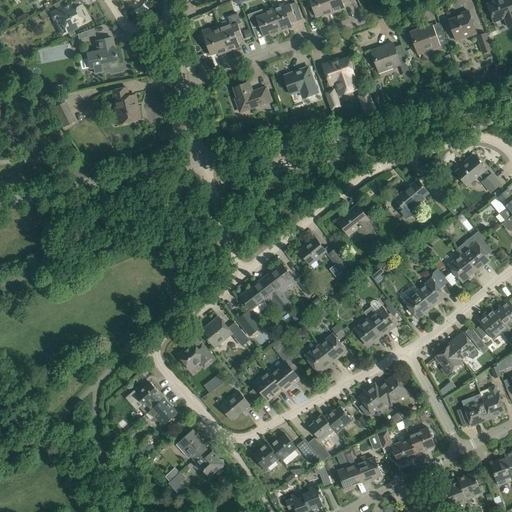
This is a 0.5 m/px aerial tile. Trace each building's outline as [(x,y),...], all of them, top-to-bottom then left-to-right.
[(328,0),(309,0),(313,8),(316,17),(323,15),(324,17),(333,13),(328,0)] [(328,0),(333,13),(345,9),(343,3),(349,1),(348,0),(328,0)] [(511,0),(498,0),(487,4),(493,21),(504,17),(507,28),(511,25),(511,0)] [(66,30),(73,27),(76,28),(80,26),(80,23),(87,19),(84,15),(87,14),(83,7),(79,10),(77,7),(73,9),(70,3),(51,14),(55,21),(60,18),(66,30)] [(284,4),(272,8),(281,33),(293,28),(291,22),(296,20),(294,12),(293,11),(293,10),(291,4),(285,6),(284,4)] [(266,13),(249,19),(253,29),(254,31),(260,28),(263,36),(270,34),(271,36),(281,33),(272,8),(265,11),(266,13)] [(460,14),(460,16),(449,20),(456,40),(477,33),(472,20),(469,11),(460,14)] [(222,27),(219,28),(225,44),(228,52),(240,47),(238,41),(244,39),(240,30),(238,24),(241,23),(238,14),(228,17),(230,24),(222,27)] [(194,27),(192,20),(185,21),(188,29),(194,27)] [(432,24),(410,32),(414,41),(418,54),(440,46),(440,45),(447,43),(443,31),(435,34),(432,24)] [(213,32),(204,36),(211,55),(218,53),(218,55),(228,52),(225,44),(219,28),(212,30),(213,32)] [(486,32),(476,36),(482,54),(492,50),(486,32)] [(94,70),(94,73),(102,72),(101,66),(117,63),(112,38),(95,41),(98,52),(90,53),(87,54),(90,71),(94,70)] [(400,64),(396,52),(393,43),(366,53),(368,58),(373,56),(379,72),(400,64)] [(355,85),(353,79),(356,79),(348,58),(332,64),(331,62),(323,65),(331,86),(335,85),(339,96),(360,88),(359,84),(355,85)] [(318,92),(312,76),(309,67),(284,76),(291,94),(298,91),(297,89),(302,87),(306,96),(318,92)] [(251,93),(247,83),(234,88),(242,109),(250,106),(251,108),(271,101),(266,87),(251,93)] [(141,119),(136,95),(129,97),(127,88),(113,91),(116,107),(118,106),(122,123),(141,119)] [(332,110),(341,106),(334,89),(325,92),(332,110)] [(365,117),(377,113),(370,92),(358,96),(365,117)] [(66,101),(50,109),(54,117),(57,115),(63,128),(75,121),(66,101)] [(294,117),(286,120),(290,133),(299,132),(296,123),(295,120),(294,117)] [(474,155),(466,161),(467,163),(456,172),(467,185),(480,175),(484,180),(482,182),(491,192),(501,184),(492,174),(491,175),(474,155)] [(396,209),(405,220),(412,214),(409,209),(429,193),(418,180),(411,185),(413,186),(399,198),(398,196),(394,199),(400,206),(396,209)] [(441,204),(450,196),(440,183),(431,191),(441,204)] [(501,195),(497,198),(504,205),(506,208),(501,211),(501,215),(505,221),(511,216),(511,192),(508,188),(502,194),(501,195)] [(454,216),(465,207),(459,200),(448,209),(454,216)] [(369,219),(364,213),(358,205),(337,221),(348,236),(357,229),(364,238),(374,230),(367,221),(369,219)] [(511,216),(505,221),(502,224),(508,230),(511,230),(511,216)] [(385,225),(381,228),(397,248),(402,245),(385,225)] [(315,238),(299,251),(303,256),(302,257),(305,261),(306,260),(310,266),(317,260),(318,261),(322,258),(321,257),(326,253),(328,255),(332,252),(327,247),(324,249),(321,246),(315,238)] [(476,242),(462,253),(477,271),(485,264),(482,260),(488,256),(485,253),(492,247),(486,239),(479,245),(476,242)] [(332,252),(328,255),(341,270),(349,263),(336,248),(332,252)] [(462,253),(448,265),(454,273),(461,281),(465,277),(467,279),(477,271),(462,253)] [(265,299),(269,304),(272,301),(280,312),(291,304),(287,299),(292,294),(288,289),(296,282),(282,264),(271,273),(240,296),(251,310),(265,299)] [(371,273),(376,279),(384,272),(379,266),(371,273)] [(443,292),(437,284),(432,278),(418,289),(433,307),(441,301),(437,297),(443,292)] [(308,295),(314,291),(306,280),(300,285),(308,295)] [(422,316),(433,307),(418,289),(404,301),(410,309),(416,317),(420,313),(422,316)] [(371,304),(372,306),(364,312),(369,317),(383,336),(391,329),(388,325),(394,321),(383,306),(382,307),(378,301),(378,302),(376,300),(374,300),(371,302),(371,304)] [(500,308),(495,312),(509,329),(511,327),(511,303),(509,301),(506,304),(503,301),(498,306),(500,308)] [(390,312),(394,309),(390,303),(386,306),(390,312)] [(487,312),(481,317),(483,319),(479,322),(495,341),(509,329),(495,312),(493,310),(488,314),(487,312)] [(240,313),(235,316),(247,332),(258,323),(249,311),(242,316),(240,313)] [(232,333),(225,325),(219,317),(202,331),(215,347),(232,333)] [(372,344),(383,336),(369,317),(354,329),(361,337),(367,345),(371,342),(372,344)] [(338,324),(332,329),(341,340),(346,335),(343,330),(338,324)] [(486,335),(479,326),(474,330),(481,339),(486,335)] [(471,327),(466,332),(476,344),(481,340),(471,327)] [(242,346),(250,340),(241,330),(234,336),(242,346)] [(458,345),(453,349),(455,351),(462,360),(467,355),(472,359),(478,355),(479,352),(476,348),(469,339),(463,332),(453,340),(458,345)] [(333,333),(319,344),(321,347),(333,362),(342,356),(338,352),(344,347),(333,333)] [(285,361),(270,373),(285,391),(294,384),(291,380),(297,375),(294,372),(300,367),(280,342),(273,348),(285,361)] [(187,362),(191,367),(199,360),(205,367),(215,359),(204,346),(199,350),(193,343),(178,355),(185,363),(187,362)] [(333,362),(321,347),(319,344),(305,356),(311,364),(317,372),(321,368),(323,371),(333,362)] [(435,357),(443,367),(441,369),(447,376),(464,362),(462,360),(455,351),(451,355),(445,349),(435,357)] [(298,353),(294,357),(297,361),(302,358),(298,353)] [(501,361),(496,364),(496,366),(499,371),(504,369),(501,361)] [(496,366),(491,368),(495,378),(500,376),(499,371),(496,366)] [(268,371),(254,383),(262,393),(268,401),(283,389),(285,391),(270,373),(268,371)] [(408,393),(394,375),(378,388),(389,402),(392,405),(408,393)] [(128,397),(128,400),(131,403),(133,404),(139,399),(144,405),(140,408),(146,415),(165,398),(164,398),(160,402),(156,397),(160,393),(151,382),(137,394),(136,393),(133,392),(128,397)] [(378,388),(375,384),(359,397),(373,414),(389,402),(378,388)] [(444,397),(451,393),(446,386),(440,390),(444,397)] [(489,388),(480,392),(482,398),(484,403),(490,417),(505,411),(502,402),(499,396),(496,386),(489,388)] [(239,391),(221,407),(232,420),(250,405),(239,391)] [(164,426),(171,420),(178,413),(165,398),(146,415),(151,420),(155,416),(164,426)] [(464,408),(457,411),(463,427),(471,425),(472,426),(490,419),(491,419),(490,417),(484,403),(482,398),(476,401),(476,403),(474,404),(464,408)] [(331,412),(325,417),(335,430),(337,432),(352,420),(347,414),(341,406),(332,413),(331,412)] [(316,420),(317,421),(309,427),(321,441),(335,430),(325,417),(323,414),(316,420)] [(363,427),(368,423),(363,416),(357,420),(363,427)] [(428,427),(419,431),(410,434),(411,438),(417,453),(435,446),(428,427)] [(203,440),(193,429),(188,434),(179,443),(194,460),(207,449),(201,442),(203,440)] [(382,449),(392,444),(386,430),(376,434),(382,449)] [(291,441),(285,433),(270,445),(280,458),(282,460),(297,448),(291,441)] [(147,453),(158,440),(153,436),(143,448),(147,453)] [(321,445),(315,438),(309,442),(305,439),(297,446),(313,465),(320,459),(323,462),(332,456),(322,444),(321,445)] [(418,456),(417,453),(411,438),(392,445),(399,464),(418,456)] [(268,443),(253,455),(265,470),(280,458),(270,445),(268,443)] [(350,448),(351,449),(353,456),(354,456),(359,454),(356,446),(350,448)] [(212,455),(207,449),(194,460),(210,477),(224,464),(214,453),(212,455)] [(347,463),(346,463),(347,467),(338,471),(342,480),(345,490),(354,487),(353,485),(363,481),(358,469),(355,460),(354,456),(353,456),(351,449),(342,453),(347,463)] [(365,456),(355,460),(358,469),(363,481),(373,477),(374,479),(382,476),(374,456),(366,460),(365,456)] [(511,480),(511,474),(505,456),(490,462),(498,485),(511,480)] [(339,482),(336,473),(330,476),(326,464),(318,467),(325,487),(339,482)] [(458,478),(459,481),(466,499),(475,496),(475,494),(481,492),(477,481),(474,472),(458,478)] [(169,473),(165,477),(170,482),(174,478),(169,473)] [(176,477),(169,484),(182,499),(189,492),(176,477)] [(294,477),(290,481),(288,483),(291,486),(297,480),(294,477)] [(467,502),(466,499),(459,481),(443,487),(451,507),(457,504),(458,505),(467,502)] [(310,488),(311,491),(304,494),(310,511),(324,506),(320,497),(323,496),(319,485),(310,488)] [(286,501),(289,509),(295,506),(297,511),(310,511),(304,494),(302,491),(291,495),(292,499),(286,501)] [(420,498),(422,502),(413,505),(415,511),(432,511),(430,505),(427,496),(420,498)]
